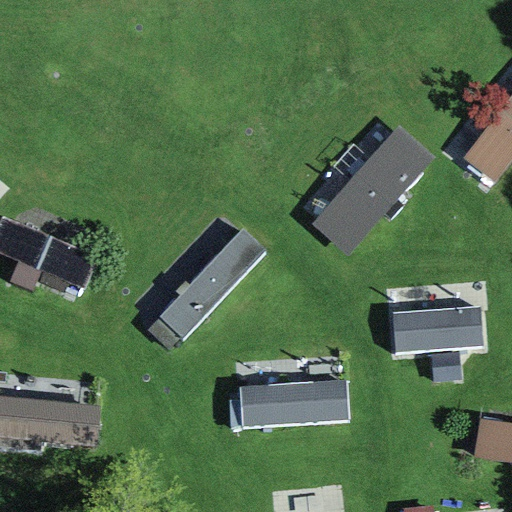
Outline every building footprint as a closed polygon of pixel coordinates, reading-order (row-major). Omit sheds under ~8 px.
[(511,180),(511,58),(510,58),(459,151),(511,180)] [(309,214),(363,254),(439,153),(385,113),(309,214)] [(43,268),(89,289),(104,256),(10,215),(0,237),(0,256),(40,274),(43,268)] [(186,343),(275,252),(251,229),(162,320),(186,343)] [(400,353),(495,351),(493,279),(398,281),(400,353)] [(245,383),(247,428),(358,423),(356,379),(245,383)] [(511,459),(511,419),(489,415),(481,453),(511,459)]
